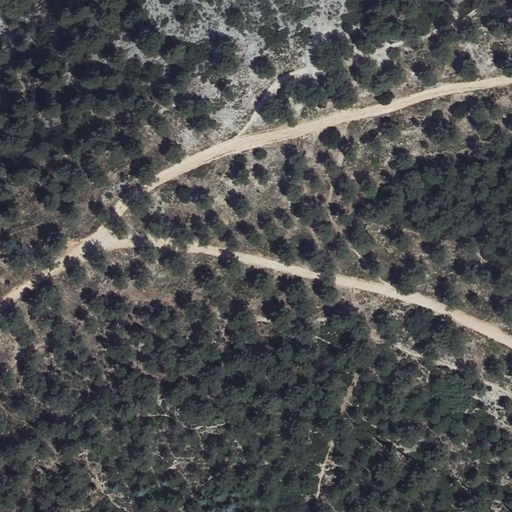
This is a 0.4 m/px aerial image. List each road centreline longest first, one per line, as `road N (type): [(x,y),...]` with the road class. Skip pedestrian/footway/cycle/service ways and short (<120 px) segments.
road 1 (track): [(511,79),(440,88),(205,156),(163,177),(0,304)]
road 2 (track): [(0,253),(46,255),(156,239),(393,287),(511,340)]
